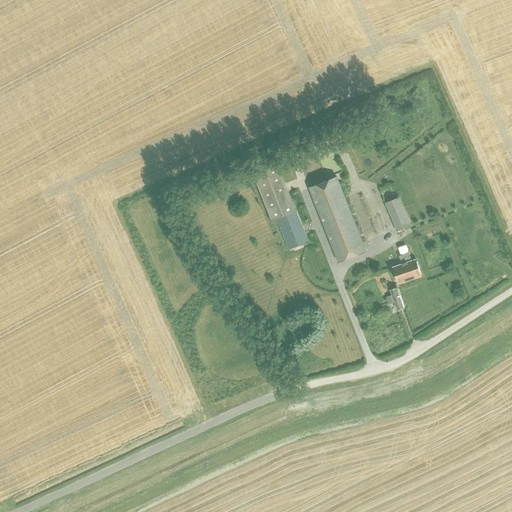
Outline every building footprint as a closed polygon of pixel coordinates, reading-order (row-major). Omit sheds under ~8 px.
[(253,174),(272,220),(277,218),(282,231),(276,233),(282,249),(288,247),(289,249),(308,242),(277,164),(253,174)] [(339,262),(365,251),(336,177),(309,187),(339,262)] [(397,232),(411,226),(394,183),(380,189),(397,232)] [(192,215),(186,208),(182,211),(189,218),(192,215)] [(421,275),(416,259),(412,261),(409,251),(398,255),(401,264),(392,267),(398,284),(421,275)] [(219,268),(210,262),(208,266),(217,272),(219,268)] [(390,290),(391,295),(386,297),(388,304),(394,302),(397,310),(404,308),(400,296),(397,287),(390,290)]
